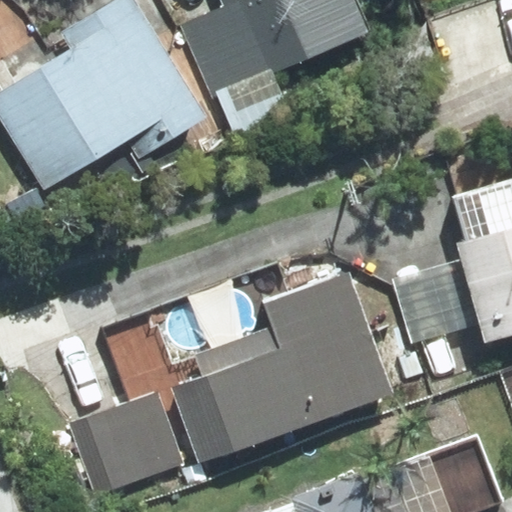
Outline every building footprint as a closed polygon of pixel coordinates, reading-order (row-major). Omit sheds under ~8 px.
[(198,24),(226,88),(373,25),(361,0),(219,0),(225,13),(198,24)] [(150,11),(4,98),(56,185),(131,140),(138,152),(209,110),(150,11)] [(511,236),(473,246),(496,334),(511,329),(511,236)] [(459,266),(401,278),(414,339),(472,326),(459,266)] [(398,384),(360,279),(286,306),(299,343),(190,383),(215,451),(398,384)] [(183,457),(163,401),(81,431),(101,486),(183,457)] [(383,511),(370,473),(260,511),(383,511)]
